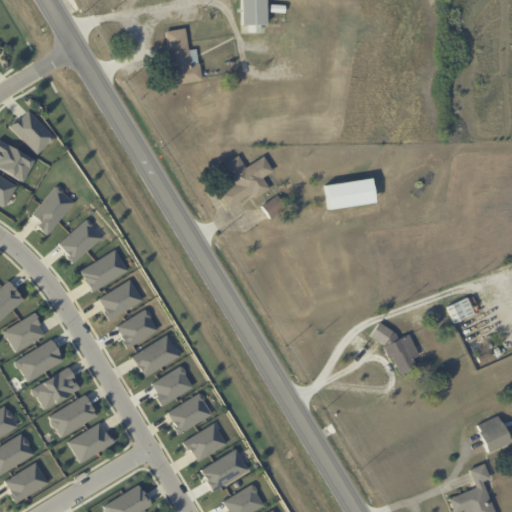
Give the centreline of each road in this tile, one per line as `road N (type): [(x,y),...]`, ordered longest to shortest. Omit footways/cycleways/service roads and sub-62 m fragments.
road 1 (tertiary): [(357,511),(48,0)]
road 2 (residential): [(0,234),(55,289),(188,511)]
road 3 (residential): [(36,511),(148,445)]
